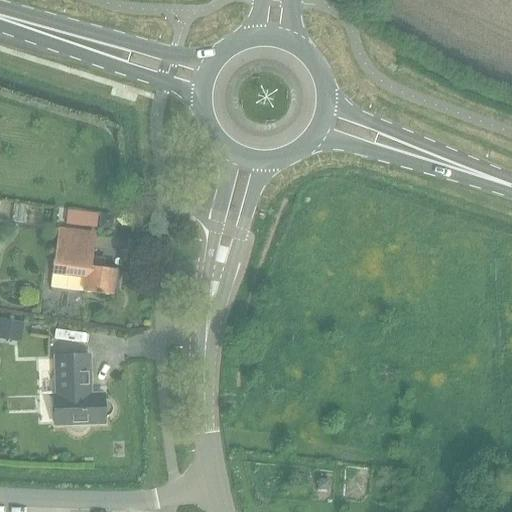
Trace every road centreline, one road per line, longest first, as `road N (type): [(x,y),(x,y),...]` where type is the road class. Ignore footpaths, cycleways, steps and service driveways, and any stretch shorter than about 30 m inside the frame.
road 1 (tertiary): [(214,496),(211,302),(246,161)]
road 2 (residential): [(214,496),(0,494)]
road 3 (secondary): [(204,80),(0,19)]
road 4 (secondary): [(511,190),(324,124)]
